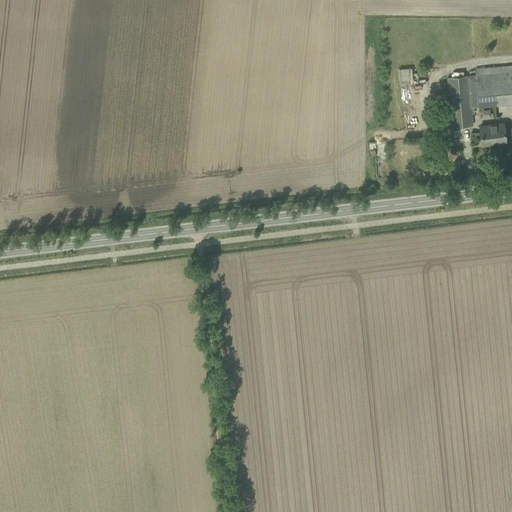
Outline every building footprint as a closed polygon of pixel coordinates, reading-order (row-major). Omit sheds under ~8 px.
[(417,67),(399,67),(399,82),(412,82),(412,75),(417,74),(417,67)] [(511,72),(475,75),(478,107),(511,103),(511,72)] [(475,75),(448,78),(451,109),(451,117),(452,127),(471,125),(470,107),(478,107),(475,75)] [(425,110),(426,78),(414,77),(412,110),(425,110)] [(503,123),(479,126),(481,145),(493,143),(492,142),(505,141),(503,123)]
